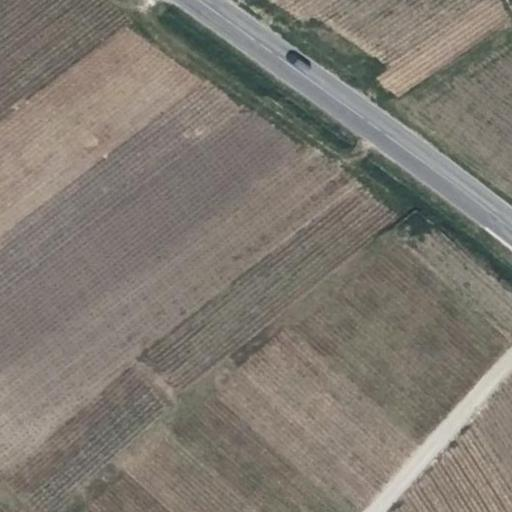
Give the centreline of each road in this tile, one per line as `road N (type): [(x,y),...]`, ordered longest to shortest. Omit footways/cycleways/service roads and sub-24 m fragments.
road 1 (secondary): [(511,221),(203,0)]
road 2 (track): [(374,511),(511,359)]
